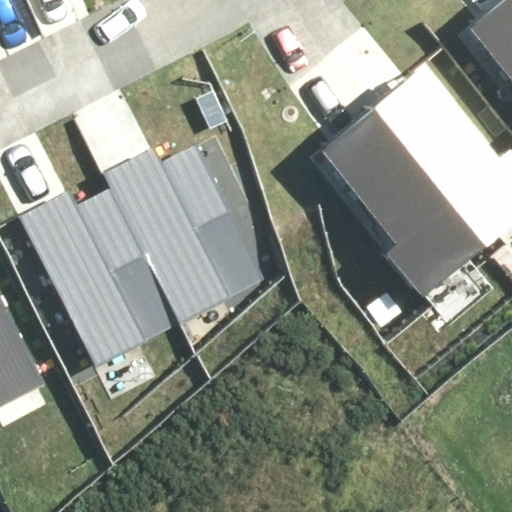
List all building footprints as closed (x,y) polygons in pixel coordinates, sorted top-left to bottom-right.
[(511,0),(487,0),(469,16),(511,68),(511,0)] [(417,57),(368,96),(482,237),(511,213),(511,137),(509,134),(491,149),(417,57)] [(482,237),(368,96),(318,137),(394,230),(380,242),(417,288),(482,237)] [(105,163),(111,174),(183,312),(264,270),(196,137),(163,154),(155,138),(105,163)] [(67,182),(16,208),(95,358),(183,312),(111,174),(73,193),(67,182)] [(0,393),(45,371),(0,279),(0,393)]
